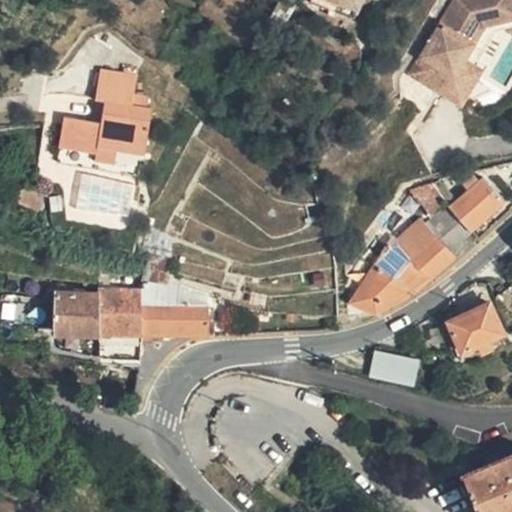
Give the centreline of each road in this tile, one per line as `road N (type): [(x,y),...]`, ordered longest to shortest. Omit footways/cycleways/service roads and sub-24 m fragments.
road 1 (secondary): [(511,230),(381,326),(340,341),(258,350)]
road 2 (residential): [(258,350),(271,361),(468,410),(511,412)]
road 3 (residential): [(164,434),(0,396)]
road 4 (secondary): [(258,350),(212,357),(185,373),(170,393),(164,434)]
